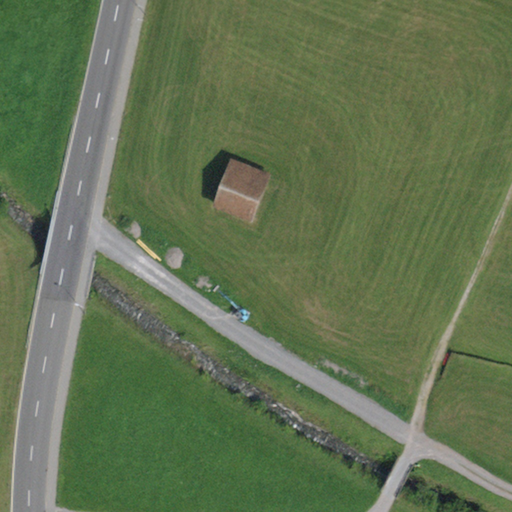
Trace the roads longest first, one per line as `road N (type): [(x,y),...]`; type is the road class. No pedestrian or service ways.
road 1 (primary): [(120,0),(42,370),(29,511)]
road 2 (track): [(466,299),(431,373),(404,464)]
